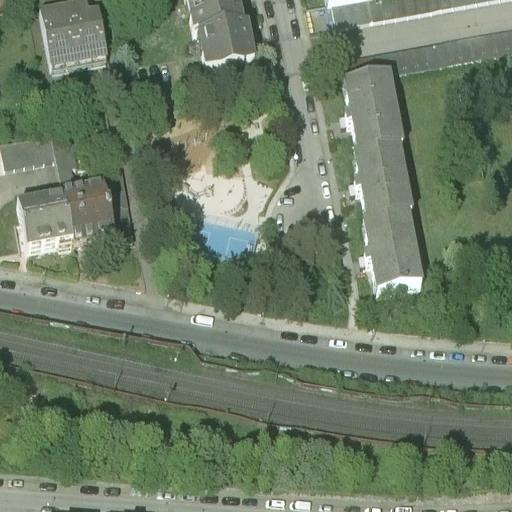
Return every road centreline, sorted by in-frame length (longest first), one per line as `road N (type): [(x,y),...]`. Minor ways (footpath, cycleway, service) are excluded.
road 1 (residential): [(511,380),(356,367),(0,303)]
road 2 (residential): [(276,0),(310,181),(301,220)]
road 3 (residential): [(124,511),(0,501)]
